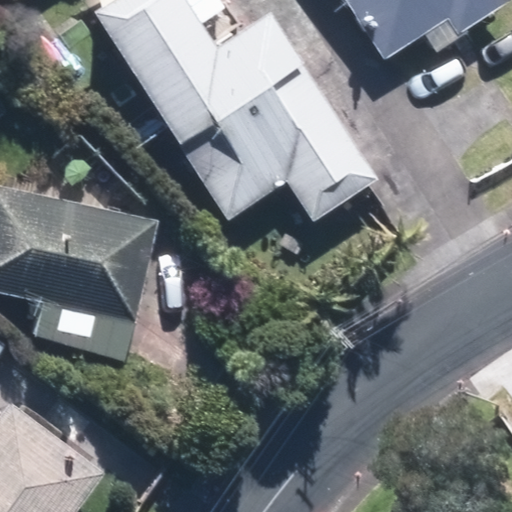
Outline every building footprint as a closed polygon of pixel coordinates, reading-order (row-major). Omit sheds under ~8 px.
[(242,26),(225,0),(95,0),(91,2),(225,215),(284,178),(312,222),(374,183),(266,11),(242,26)] [(346,0),(382,56),(423,30),(432,44),(501,0),(346,0)] [(155,215),(0,184),(0,285),(40,293),(31,340),(127,359),(155,215)] [(0,333),(0,355),(11,342),(0,333)] [(0,511),(75,511),(108,470),(13,396),(0,412),(0,511)]
